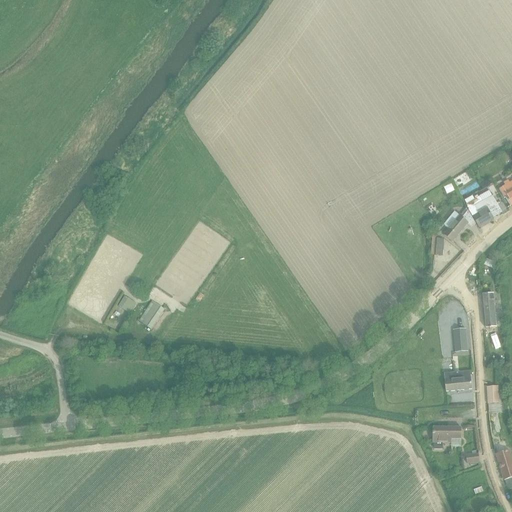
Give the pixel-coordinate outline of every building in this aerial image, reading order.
[(505,185),(498,189),(504,198),(505,197),(510,206),(511,204),(511,181),(509,183),(507,180),(503,183),(505,185)] [(479,197),(466,205),(479,227),(493,219),(492,218),(503,212),(497,202),(496,203),(493,196),(491,197),(489,192),(480,197),(479,197)] [(444,236),(452,242),(467,225),(470,228),(476,224),(466,209),(461,215),(457,212),(456,213),(455,212),(444,225),(449,229),(444,236)] [(434,255),(443,256),(444,239),(435,238),(434,255)] [(482,264),(488,267),(493,269),(496,263),(485,258),(482,264)] [(493,288),(498,319),(511,317),(506,286),(493,288)] [(486,328),(496,327),(493,294),(483,295),(486,328)] [(152,302),(138,322),(141,324),(150,330),(163,309),(154,303),(152,302)] [(466,329),(453,330),(455,348),(468,346),(466,329)] [(502,332),(505,341),(511,340),(508,330),(502,332)] [(491,338),(494,348),(499,346),(496,337),(491,338)] [(472,390),(470,371),(444,375),(446,392),(472,390)] [(510,380),(498,380),(499,398),(510,398),(510,380)] [(487,387),(488,405),(499,404),(498,387),(487,387)] [(461,428),(433,428),(432,443),(434,443),(434,450),(443,450),(443,443),(451,443),(451,439),(461,440),(461,428)] [(508,451),(497,454),(498,455),(505,481),(505,480),(506,485),(511,483),(511,464),(510,457),(508,451)] [(478,454),(468,455),(466,456),(467,464),(479,462),(478,454)]
